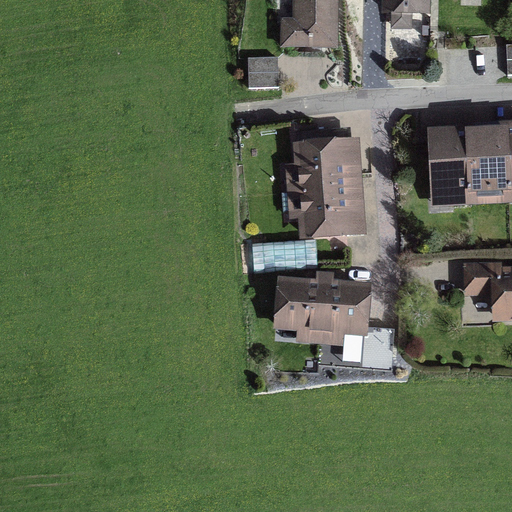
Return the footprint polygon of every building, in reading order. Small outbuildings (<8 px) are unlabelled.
[(299,0),(299,22),(286,21),(285,46),(338,47),(339,0),(299,0)] [(385,0),(386,11),(426,12),(425,0),(385,0)] [(251,58),(252,88),(282,88),(282,57),(251,58)] [(475,128),(468,129),(471,192),(507,190),(504,127),(497,127),(497,132),(475,133),(475,128)] [(461,134),(432,136),(435,194),(451,193),(451,205),(472,204),(471,192),(468,129),(461,129),(461,134)] [(300,173),(301,192),(355,188),(352,146),(341,147),(340,130),(297,133),(300,173)] [(356,200),(355,188),(301,192),(304,235),(346,232),(347,236),(364,235),(361,199),(356,200)] [(315,239),(252,245),(254,274),(317,269),(315,239)] [(511,273),(500,274),(500,266),(467,267),(468,295),(496,294),(496,318),(511,317),(511,273)] [(340,343),(341,332),(364,333),(364,329),(367,290),(331,287),(332,278),(318,277),(317,286),(281,283),(278,327),(300,328),(299,340),(340,343)] [(364,329),(364,333),(362,359),(392,361),(394,331),(364,329)]
